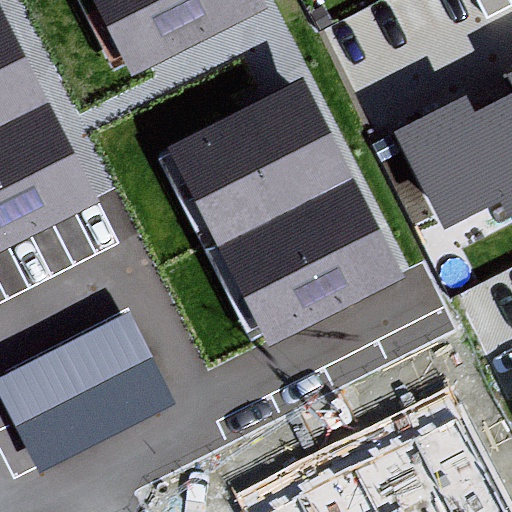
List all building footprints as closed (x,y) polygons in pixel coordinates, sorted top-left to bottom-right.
[(267,8),(263,0),(94,0),(133,76),(267,8)] [(0,251),(99,201),(0,4),(0,251)] [(467,94),(395,131),(444,227),(500,199),(508,215),(511,212),(511,70),(507,73),(511,83),(511,90),(475,109),(467,94)] [(404,277),(303,76),(167,144),(268,345),(404,277)] [(130,312),(0,378),(0,389),(42,471),(176,402),(130,312)] [(511,511),(450,388),(236,494),(244,511),(511,511)]
